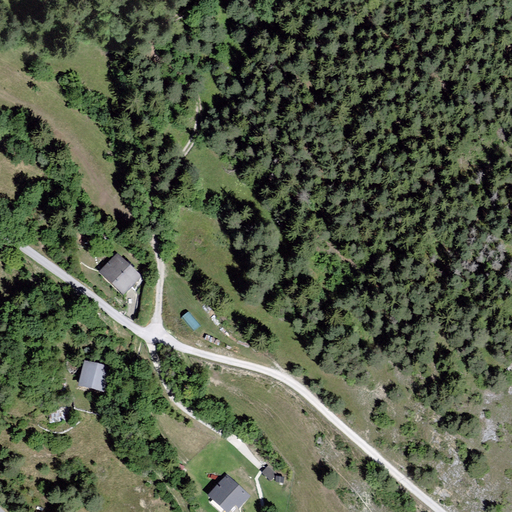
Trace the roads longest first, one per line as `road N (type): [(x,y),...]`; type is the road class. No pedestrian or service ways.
road 1 (unclassified): [(0,231),(133,328),(287,379),(442,511)]
road 2 (track): [(155,338),(155,182),(194,140),(199,105),(182,73),(154,56),(151,41),(207,0)]
